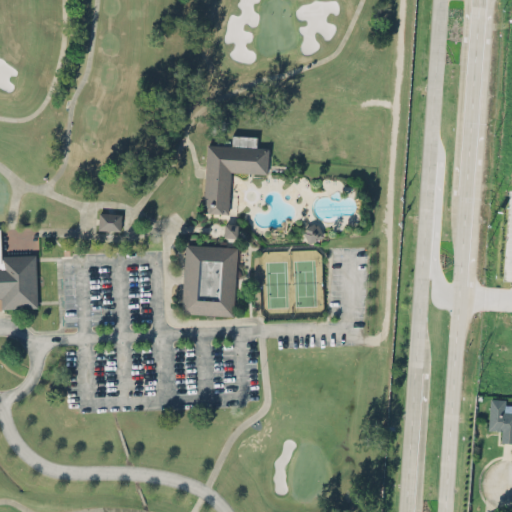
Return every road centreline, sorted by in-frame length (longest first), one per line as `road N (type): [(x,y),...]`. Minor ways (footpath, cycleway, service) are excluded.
road 1 (primary): [(438,0),(415,372)]
road 2 (primary): [(444,511),(458,308)]
road 3 (primary): [(466,194),(478,0)]
road 4 (primary): [(441,160),(436,279),(459,295)]
road 5 (primary): [(415,372),(405,511)]
